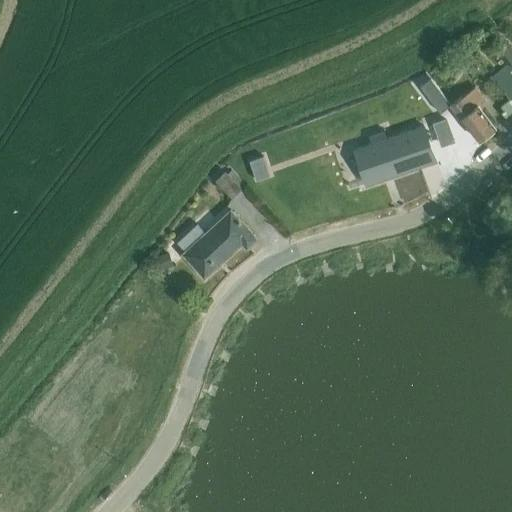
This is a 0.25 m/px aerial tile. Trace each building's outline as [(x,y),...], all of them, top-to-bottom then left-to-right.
[(511,47),(508,43),(501,48),(511,64),(511,47)] [(494,79),(505,92),(510,97),(500,105),(503,108),(500,111),(507,118),(511,113),(511,69),(508,64),(492,77),(494,79)] [(441,113),(451,106),(432,79),(422,87),(441,113)] [(505,92),(494,79),(487,85),(498,98),(505,92)] [(475,87),(451,106),(479,141),(497,127),(482,107),(488,102),(475,87)] [(370,143),(355,148),(367,184),(435,161),(423,125),(388,137),(385,129),(368,135),(370,143)] [(231,167),(216,180),(232,198),(247,185),(231,167)] [(197,223),(177,241),(185,251),(182,253),(204,277),(242,243),(247,248),(257,239),(230,209),(205,232),(197,223)] [(170,252),(157,256),(162,270),(174,266),(170,252)] [(218,285),(231,266),(223,261),(211,280),(218,285)]
